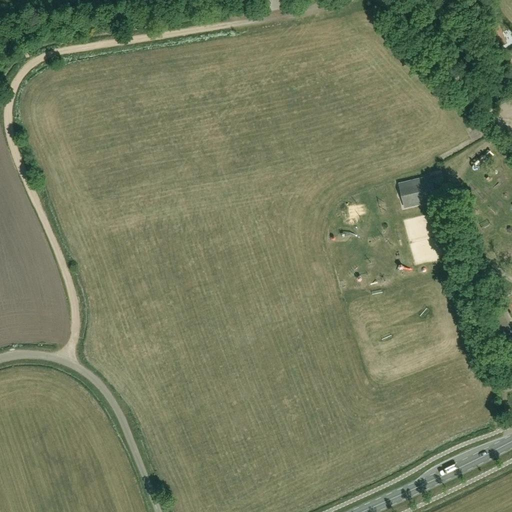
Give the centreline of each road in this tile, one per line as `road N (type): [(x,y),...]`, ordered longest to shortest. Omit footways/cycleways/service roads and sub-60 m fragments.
road 1 (track): [(66,361),(75,326),(71,288),(7,122),(11,92),(26,67),(60,52),(338,0)]
road 2 (unclassified): [(0,359),(53,357),(93,381),(157,511)]
road 3 (track): [(498,120),(386,0)]
road 4 (primary): [(365,511),(511,442)]
